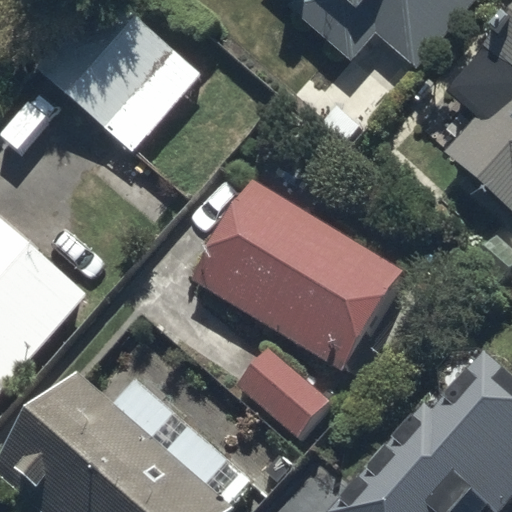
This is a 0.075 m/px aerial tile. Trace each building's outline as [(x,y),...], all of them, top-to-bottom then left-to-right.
[(304,0),(311,6),(286,35),(341,83),(367,55),(400,85),(475,0),(304,0)] [(56,87),(133,157),(200,83),(123,13),(56,87)] [(511,24),(474,69),(504,94),(441,167),(511,227),(511,24)] [(398,286),(239,199),(183,300),(341,388),(398,286)] [(0,405),(81,317),(0,244),(0,405)] [(276,352),(242,392),(302,443),(336,403),(276,352)] [(511,511),(511,429),(463,386),(351,511),(511,511)] [(203,511),(71,392),(0,469),(0,489),(25,511),(203,511)]
